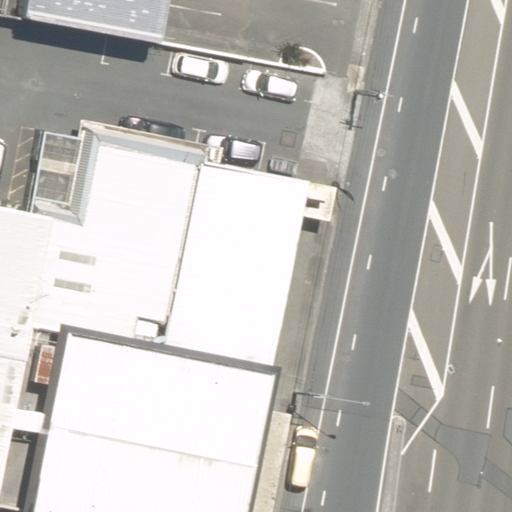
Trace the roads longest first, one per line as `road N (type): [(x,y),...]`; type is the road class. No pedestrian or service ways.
road 1 (secondary): [(438,280),(493,0)]
road 2 (secondary): [(378,511),(438,280)]
road 3 (secondary): [(438,280),(442,511)]
